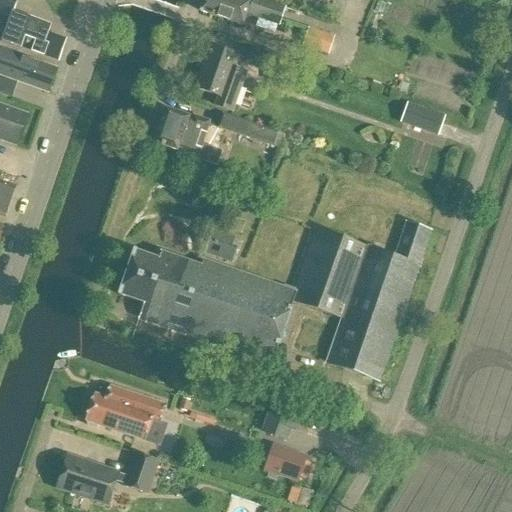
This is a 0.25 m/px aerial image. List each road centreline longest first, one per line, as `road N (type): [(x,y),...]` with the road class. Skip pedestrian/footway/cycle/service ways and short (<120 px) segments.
road 1 (unclassified): [(344,511),(395,422),(511,74)]
road 2 (residential): [(132,318),(101,298),(100,272),(189,21)]
road 3 (tertiary): [(0,300),(103,0)]
road 4 (track): [(395,422),(511,464)]
